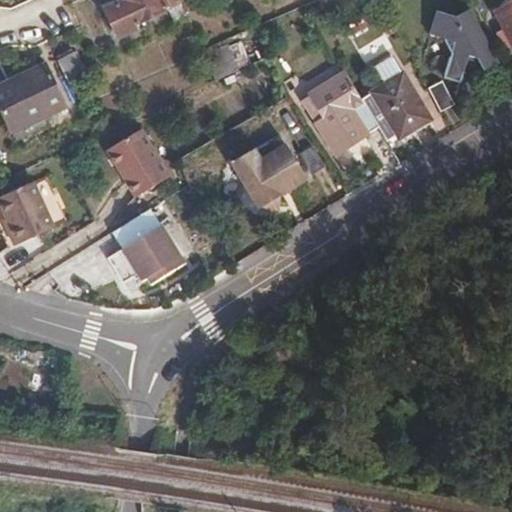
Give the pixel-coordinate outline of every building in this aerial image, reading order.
[(162,0),(122,0),(103,10),(117,39),(136,30),(134,26),(168,10),(162,0)] [(511,0),(492,12),(511,46),(511,0)] [(496,62),(468,8),(453,17),(436,15),(433,39),(447,42),(449,63),(449,86),(464,86),(464,65),(463,58),(475,57),(477,64),(482,70),(496,62)] [(385,35),(357,48),(364,62),(391,49),(385,35)] [(73,52),(56,59),(70,89),(87,81),(73,52)] [(383,82),(370,89),(397,136),(428,119),(392,55),(373,65),(383,82)] [(44,66),(0,85),(0,108),(10,130),(62,107),(44,66)] [(429,90),(440,111),(454,104),(443,82),(429,90)] [(366,132),(345,102),(337,91),(327,98),(331,105),(325,109),(328,114),(314,124),(336,155),(366,132)] [(354,96),(345,102),(366,132),(375,126),(354,96)] [(143,130),(108,150),(135,196),(170,176),(143,130)] [(274,180),(299,165),(285,143),(261,157),(253,146),(230,161),(257,205),(261,204),(270,209),(277,204),(278,194),(282,191),(274,180)] [(306,176),(299,165),(274,180),(282,191),(306,176)] [(10,228),(6,230),(0,232),(0,233),(6,246),(50,227),(30,183),(0,196),(0,206),(5,218),(10,228)] [(134,266),(141,278),(180,254),(150,207),(111,230),(122,247),(115,251),(124,264),(131,260),(134,266)] [(1,220),(6,230),(10,228),(5,218),(1,220)] [(134,266),(131,260),(124,264),(127,271),(134,266)]
